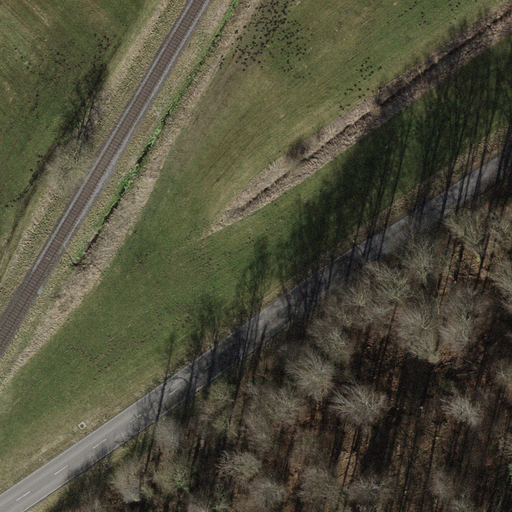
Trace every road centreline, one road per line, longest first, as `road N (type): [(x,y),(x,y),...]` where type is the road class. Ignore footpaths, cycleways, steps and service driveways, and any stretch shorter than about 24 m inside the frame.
road 1 (tertiary): [(1,511),(511,164)]
road 2 (track): [(158,0),(0,281)]
